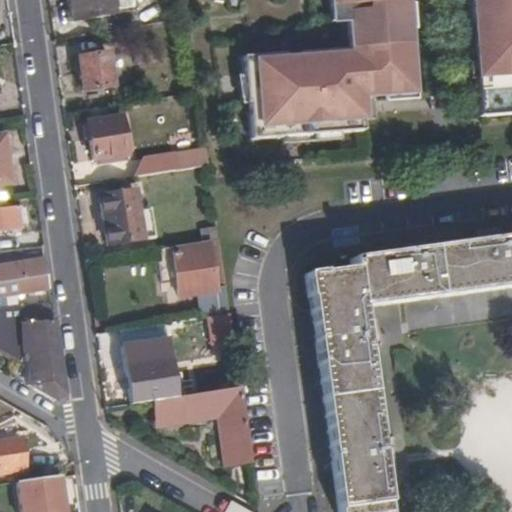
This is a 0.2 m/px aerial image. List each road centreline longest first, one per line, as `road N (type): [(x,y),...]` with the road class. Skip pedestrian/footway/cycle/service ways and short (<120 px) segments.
road 1 (unclassified): [(295,511),(269,274),(296,240),(346,224),(511,201)]
road 2 (unclassified): [(27,0),(87,440)]
road 3 (unclassified): [(87,440),(220,511)]
